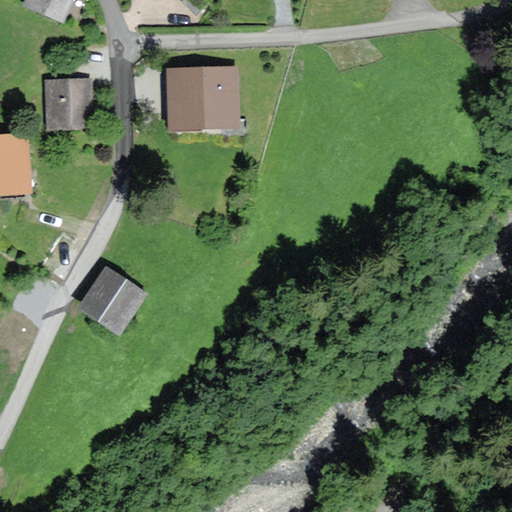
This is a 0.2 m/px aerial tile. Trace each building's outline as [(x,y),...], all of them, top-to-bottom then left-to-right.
[(61,16),(67,0),(31,0),(31,3),(61,16)] [(188,0),(205,17),(222,0),(188,0)] [(176,77),(177,122),(232,120),(230,76),(176,77)] [(87,85),(51,86),(53,123),(88,121),(87,85)] [(21,142),(0,143),(0,188),(25,187),(21,142)] [(145,252),(138,243),(117,260),(124,269),(99,289),(135,333),(197,283),(162,239),(145,252)]
